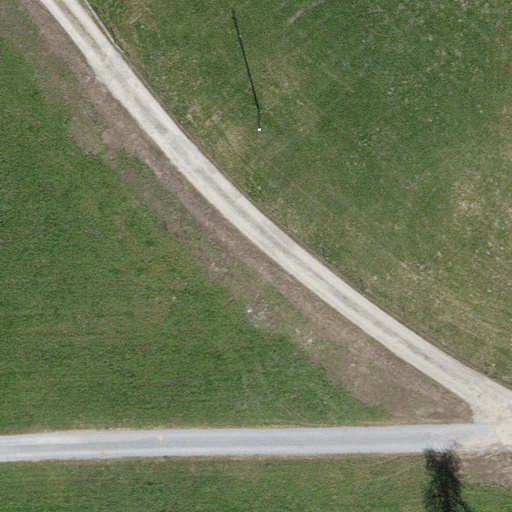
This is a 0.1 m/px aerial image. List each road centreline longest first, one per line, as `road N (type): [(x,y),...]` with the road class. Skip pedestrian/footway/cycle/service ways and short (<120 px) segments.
road 1 (track): [(511,409),(387,329),(236,206),(58,0)]
road 2 (track): [(0,449),(511,436)]
